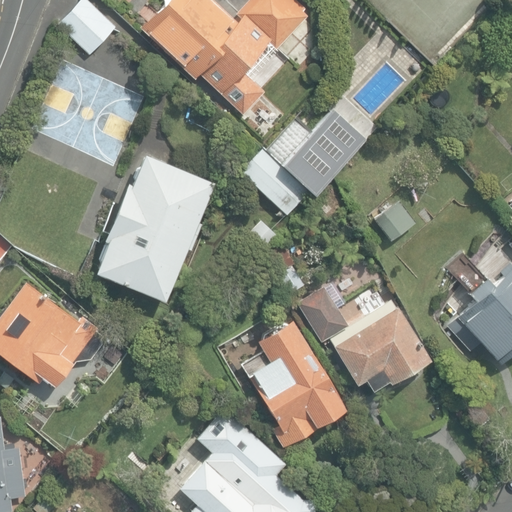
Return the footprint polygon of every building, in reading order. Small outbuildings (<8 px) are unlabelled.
[(75,0),(55,21),(88,52),(114,25),(88,0),(75,0)] [(215,0),(164,0),(140,26),(178,65),(191,79),(196,74),(240,117),(263,92),(241,69),(268,40),(278,49),(305,16),(285,0),(247,0),(233,19),(215,0)] [(495,0),(363,0),(430,66),(495,0)] [(260,145),(236,171),(284,216),(357,138),(360,141),(374,127),(337,92),(308,123),(294,111),(261,146),(260,145)] [(93,270),(162,298),(184,246),(189,249),(200,222),(195,220),(212,179),(142,149),(129,180),(124,178),(100,237),(105,239),(93,270)] [(369,218),(386,239),(412,219),(395,198),(369,218)] [(239,239),(255,254),(274,233),(258,218),(239,239)] [(265,253),(275,270),(290,261),(280,244),(265,253)] [(276,272),(286,290),(301,282),(292,264),(276,272)] [(478,340),(497,361),(511,347),(511,264),(493,282),(486,274),(465,292),(471,298),(444,322),(468,349),(478,340)] [(42,378),(52,385),(68,361),(72,364),(74,361),(89,359),(99,344),(103,337),(91,330),(94,326),(76,314),(74,318),(20,283),(0,314),(0,352),(41,379),(42,378)] [(346,324),(322,284),(294,302),(318,340),(328,334),(332,341),(329,343),(354,383),(362,378),(369,389),(386,379),(387,382),(427,358),(389,296),(386,299),(380,290),(358,304),(364,313),(346,324)] [(269,425),(279,443),(312,423),(341,405),(287,315),(253,336),(266,357),(248,368),(257,383),(252,386),(274,422),(269,425)] [(300,497),(273,473),(284,461),(223,404),(194,436),(210,451),(177,486),(195,504),(189,510),(191,511),(310,511),(309,496),(300,497)] [(0,509),(10,508),(9,496),(23,494),(17,444),(2,446),(0,428),(0,509)] [(119,471),(129,459),(114,446),(104,458),(119,471)] [(31,506),(38,511),(46,511),(52,506),(40,496),(31,506)]
